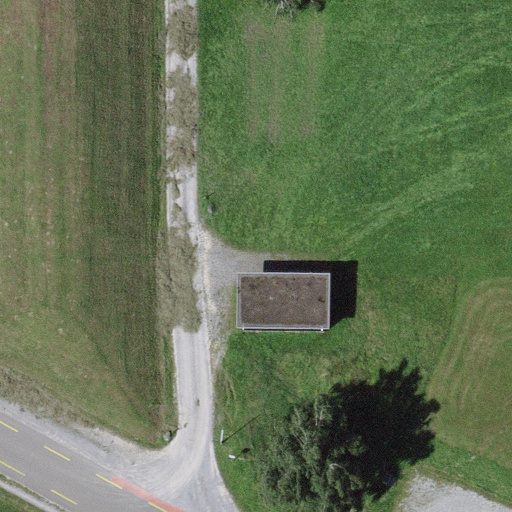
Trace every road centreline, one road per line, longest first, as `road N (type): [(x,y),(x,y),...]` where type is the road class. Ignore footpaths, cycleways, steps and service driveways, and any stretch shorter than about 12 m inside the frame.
road 1 (track): [(200,511),(184,0)]
road 2 (unclassified): [(0,442),(125,511)]
